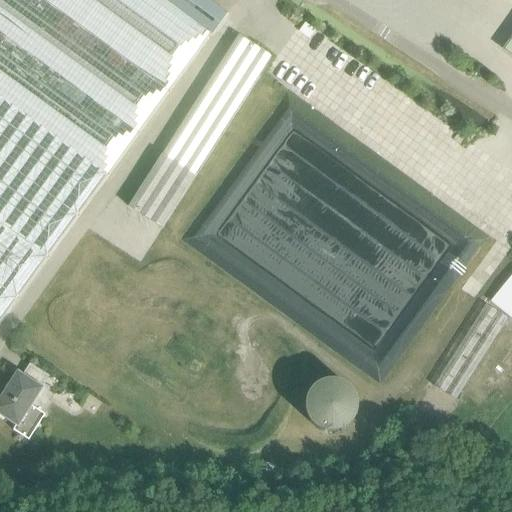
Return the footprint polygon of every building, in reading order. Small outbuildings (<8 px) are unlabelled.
[(0,0),(0,325),(110,176),(213,37),(162,0),(0,0)] [(162,0),(213,37),(228,17),(219,11),(204,0),(162,0)] [(200,96),(128,209),(163,231),(271,60),(238,38),(200,96)] [(366,205),(373,186),(294,133),(272,165),(285,174),(285,180),(273,181),(279,184),(269,198),(248,192),(227,223),(228,242),(234,246),(230,259),(213,261),(246,283),(252,274),(251,264),(252,262),(272,260),(275,255),(294,268),(298,267),(311,276),(329,275),(335,253),(337,272),(346,278),(344,252),(355,235),(357,230),(355,206),(366,205)] [(511,319),(511,278),(492,304),(511,319)] [(371,374),(380,381),(439,308),(431,301),(371,374)] [(485,305),(433,386),(456,401),(507,319),(485,305)] [(28,408),(39,391),(47,378),(27,365),(19,378),(16,376),(0,400),(0,417),(17,428),(13,434),(28,443),(44,418),(28,408)]
